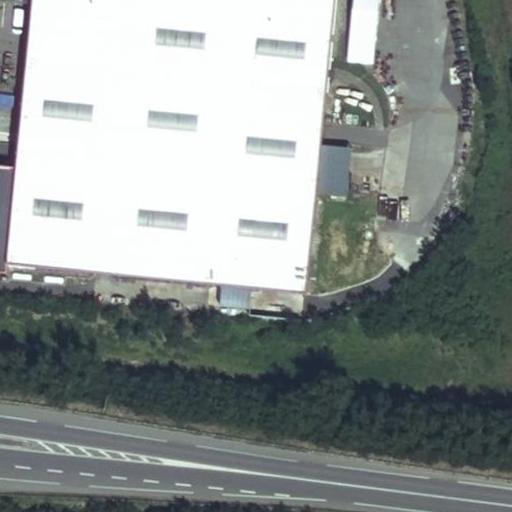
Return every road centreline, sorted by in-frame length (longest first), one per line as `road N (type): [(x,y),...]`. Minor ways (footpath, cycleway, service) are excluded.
road 1 (secondary): [(264,475),(0,424)]
road 2 (secondary): [(0,457),(264,475)]
road 3 (secondary): [(511,507),(264,475)]
